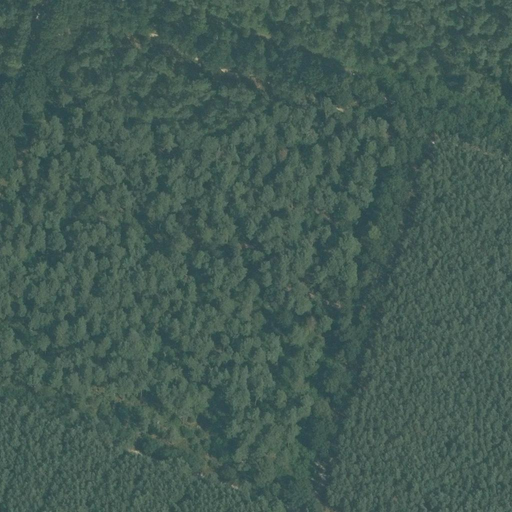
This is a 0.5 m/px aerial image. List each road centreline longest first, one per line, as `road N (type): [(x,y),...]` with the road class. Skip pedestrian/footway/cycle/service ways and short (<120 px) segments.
road 1 (track): [(117,0),(511,146)]
road 2 (track): [(361,310),(303,511)]
